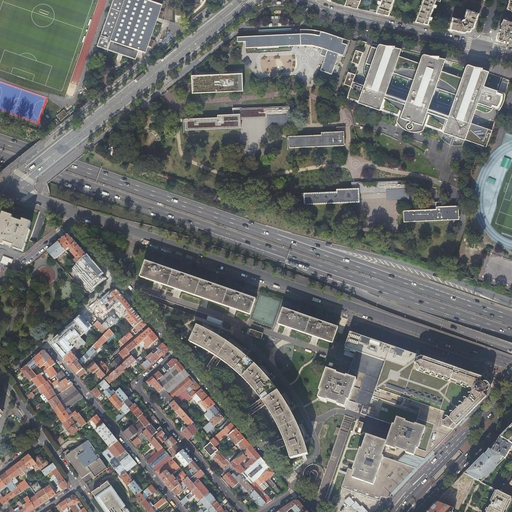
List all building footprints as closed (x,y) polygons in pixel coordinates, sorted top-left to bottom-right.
[(184,0),(185,0),(187,1),(189,2),(191,2),(193,3),(196,3),(197,2),(200,2),(199,0),(113,0),(98,46),(116,52),(137,59),(140,50),(146,53),(149,46),(152,47),(155,41),(151,39),(158,17),(163,19),(163,15),(164,12),(160,11),(163,4),(156,2),(156,0),(184,0)] [(347,0),(345,5),(358,8),(360,0),(347,0)] [(377,12),(389,15),(394,0),(380,0),(381,0),(380,0),(379,0),(380,0),(379,0),(378,0),(377,2),(378,2),(378,3),(379,3),(380,4),(377,12)] [(423,0),(416,21),(428,24),(430,19),(431,20),(431,19),(432,20),(432,19),(433,17),(432,17),(433,17),(432,16),(431,16),(434,7),(435,7),(436,7),(437,7),(438,5),(437,5),(436,4),(435,3),(436,0),(437,0),(440,1),(440,0),(423,0)] [(450,29),(465,32),(466,31),(467,32),(467,31),(468,31),(472,30),(472,28),(473,28),(473,27),(474,27),(479,13),(468,9),(465,16),(466,16),(465,18),(464,17),(462,19),(462,20),(460,19),(461,19),(453,17),(450,29)] [(504,41),(511,42),(511,29),(511,21),(509,21),(509,19),(505,18),(504,18),(504,19),(499,32),(500,32),(499,34),(500,34),(499,37),(500,39),(502,40),(504,40),(504,41)] [(344,38),(330,34),(321,31),(315,30),(310,29),(305,29),(300,29),(300,33),(237,36),(238,41),(246,41),(246,47),(301,45),(305,45),(309,45),(310,45),(316,46),(318,47),(322,48),(320,55),(325,56),(321,70),(320,70),(332,74),(331,74),(339,53),(344,55),(347,44),(342,42),(344,38)] [(366,63),(372,65),(364,85),(353,81),(351,86),(347,98),(381,110),(382,107),(385,108),(389,109),(394,111),(397,113),(401,117),(403,119),(406,121),(408,121),(408,123),(407,124),(407,125),(407,127),(408,128),(409,129),(410,129),(411,129),(412,129),(413,128),(414,127),(414,126),(414,124),(416,125),(417,125),(420,125),(423,124),(426,124),(432,124),(435,125),(438,126),(441,127),(443,129),(444,130),(443,132),(466,139),(487,147),(493,130),(472,123),(479,102),(483,104),(484,103),(486,103),(486,105),(492,107),(499,109),(501,106),(503,103),(504,98),(505,95),(505,92),(502,91),(485,85),(489,73),(490,71),(469,64),(467,64),(467,65),(465,71),(462,77),(442,70),(445,60),(446,58),(427,54),(425,54),(424,54),(424,55),(423,56),(421,61),(420,63),(400,56),(402,50),(403,48),(383,41),(382,41),(381,41),(380,41),(380,42),(378,48),(372,46),(366,63)] [(366,44),(359,42),(357,48),(364,50),(366,44)] [(362,54),(356,51),(352,62),(359,65),(362,54)] [(244,72),(193,74),(194,92),(245,90),(244,72)] [(355,75),(348,72),(344,83),(351,86),(353,81),(355,75)] [(245,110),(246,116),(290,114),(289,106),(240,108),(240,110),(245,110)] [(57,115),(61,120),(68,115),(64,110),(57,115)] [(240,114),(240,117),(240,119),(268,118),(268,123),(290,122),(290,114),(246,116),(245,110),(240,110),(240,114)] [(240,119),(240,117),(240,114),(234,114),(218,115),(218,117),(185,119),(185,121),(186,130),(241,128),(240,119)] [(289,138),(289,148),(345,145),(344,131),(338,131),(321,132),(322,134),(289,136),(289,138)] [(365,184),(365,191),(387,190),(409,189),(409,181),(359,183),(359,184),(365,184)] [(304,195),(304,204),(360,202),(359,193),(359,191),(359,188),(353,188),(337,189),(337,191),(304,193),(304,195)] [(409,197),(409,189),(387,190),(365,191),(359,191),(359,193),(387,192),(387,198),(409,197)] [(404,213),(404,221),(459,219),(459,205),(458,205),(453,206),(442,206),(437,206),(436,206),(436,209),(420,210),(403,210),(404,213)] [(0,244),(4,245),(5,240),(10,242),(15,244),(14,249),(23,252),(30,231),(29,230),(31,223),(23,220),(22,223),(12,220),(13,217),(3,214),(0,222),(0,244)] [(67,235),(58,242),(66,251),(69,249),(71,251),(70,252),(71,253),(76,259),(74,261),(77,264),(78,263),(86,256),(69,236),(67,235)] [(66,251),(58,242),(47,251),(55,260),(66,251)] [(87,255),(86,256),(78,263),(82,267),(80,270),(79,269),(70,277),(75,282),(75,281),(79,278),(81,276),(94,264),(87,255)] [(139,276),(158,283),(179,291),(206,300),(233,309),(250,315),(256,299),(169,269),(145,261),(139,276)] [(102,274),(94,264),(81,276),(83,278),(88,273),(90,275),(89,276),(90,277),(91,279),(92,279),(93,278),(95,280),(96,280),(102,274)] [(105,277),(102,274),(96,280),(97,282),(96,283),(97,285),(99,283),(101,286),(104,283),(108,280),(105,277)] [(81,280),(79,278),(75,281),(84,290),(88,287),(81,280)] [(97,290),(91,284),(88,287),(84,290),(90,296),(97,290)] [(112,289),(102,298),(104,301),(116,290),(115,289),(115,290),(112,289)] [(112,308),(122,297),(116,290),(104,301),(102,302),(104,304),(106,302),(108,303),(109,304),(107,305),(108,306),(109,305),(112,308)] [(98,321),(108,332),(110,330),(123,316),(131,307),(122,297),(112,308),(109,310),(98,321)] [(63,353),(66,357),(77,345),(75,343),(80,337),(94,325),(98,321),(109,310),(101,302),(62,337),(58,340),(57,347),(59,349),(63,353)] [(130,329),(132,331),(134,329),(143,321),(131,307),(123,316),(128,321),(126,322),(128,325),(130,324),(132,327),(130,329)] [(333,344),(338,328),(283,309),(277,325),(288,328),(316,338),(333,344)] [(94,325),(104,335),(108,332),(98,321),(94,325)] [(143,321),(134,329),(138,333),(147,325),(143,321)] [(199,326),(197,325),(189,342),(192,343),(196,345),(200,347),(205,349),(209,351),(214,354),(218,357),(223,361),(226,363),(230,366),(235,371),(238,374),(242,377),(246,382),(251,386),(255,391),(259,395),(261,398),(263,401),(266,405),(268,409),(270,412),(273,416),(276,422),(278,424),(281,431),(283,437),(286,443),(287,446),(288,450),(290,454),(291,460),(308,454),(308,452),(307,449),(306,445),(304,440),(303,436),(301,432),(300,429),(298,425),(296,421),(294,417),(293,414),(291,411),(289,408),(286,404),(285,401),(282,398),(280,394),(278,391),(275,387),(273,384),(270,381),(267,377),(265,375),(263,373),(261,370),(258,368),(255,364),(251,361),(248,358),(245,355),(241,352),(238,350),(236,348),(233,346),(231,344),(228,342),(225,340),(221,338),(218,336),(215,334),(212,332),(209,331),(206,329),(204,328),(202,328),(199,326)] [(152,332),(149,328),(140,335),(144,340),(152,332)] [(132,331),(125,337),(128,341),(133,337),(133,336),(131,334),(132,333),(133,332),(135,335),(138,333),(134,329),(132,331)] [(104,335),(93,347),(97,351),(102,346),(107,341),(108,342),(109,340),(108,339),(112,335),(114,334),(110,330),(108,332),(104,335)] [(262,334),(253,331),(251,336),(261,339),(262,334)] [(156,335),(152,332),(144,340),(143,340),(149,347),(158,339),(156,335)] [(354,381),(347,401),(362,407),(361,409),(360,413),(359,414),(392,425),(386,442),(366,435),(361,449),(359,448),(352,469),(347,467),(340,486),(378,500),(380,493),(383,494),(386,494),(388,492),(390,494),(415,469),(396,462),(381,457),(385,446),(395,450),(396,447),(406,450),(405,453),(424,460),(484,398),(486,397),(487,396),(487,395),(488,394),(488,392),(488,391),(488,390),(488,388),(488,387),(488,386),(487,385),(486,383),(486,382),(485,381),(484,380),(483,380),(482,379),(481,378),(479,378),(353,333),(352,334),(350,334),(350,335),(348,335),(344,347),(350,350),(350,351),(355,353),(346,378),(354,381)] [(143,340),(144,340),(140,335),(133,342),(137,346),(143,340)] [(69,364),(71,367),(77,362),(78,361),(79,360),(75,356),(76,354),(75,352),(75,351),(76,352),(80,348),(79,347),(82,345),(83,346),(86,343),(80,337),(75,343),(77,345),(66,357),(64,359),(66,361),(69,364)] [(125,337),(120,341),(123,345),(128,341),(125,337)] [(130,352),(137,346),(133,342),(126,348),(130,352)] [(140,363),(146,370),(153,363),(160,357),(167,351),(167,349),(162,343),(156,348),(158,350),(156,353),(153,355),(152,353),(147,357),(145,358),(146,360),(146,361),(145,362),(143,360),(140,363)] [(88,355),(90,358),(95,353),(96,353),(98,352),(97,351),(93,347),(86,353),(88,355)] [(123,358),(126,361),(133,356),(130,352),(126,348),(119,354),(123,359),(123,358)] [(51,367),(56,364),(45,351),(42,351),(32,360),(38,366),(40,369),(44,365),(45,367),(42,370),(43,372),(51,367)] [(85,358),(88,355),(86,353),(79,360),(78,361),(80,363),(82,363),(86,359),(85,358)] [(127,367),(128,368),(133,364),(137,360),(133,356),(126,361),(124,363),(123,364),(127,367)] [(116,371),(123,364),(124,363),(123,362),(122,363),(118,359),(111,365),(116,371)] [(166,365),(163,367),(167,372),(179,362),(177,360),(173,359),(168,363),(167,364),(169,367),(168,368),(166,365)] [(38,366),(32,360),(27,365),(32,371),(38,366)] [(105,376),(107,378),(111,375),(108,372),(110,371),(107,368),(102,361),(97,366),(99,369),(102,372),(105,376)] [(71,367),(77,374),(83,369),(77,362),(71,367)] [(95,372),(99,369),(97,366),(94,362),(88,368),(91,371),(94,374),(95,372)] [(196,382),(179,362),(167,372),(156,382),(163,389),(173,400),(174,401),(186,391),(196,382)] [(123,370),(127,367),(123,364),(116,371),(114,372),(119,376),(124,372),(123,370)] [(20,370),(30,382),(32,380),(37,377),(32,371),(27,365),(20,370)] [(48,381),(49,380),(56,375),(57,375),(51,367),(43,372),(42,373),(43,374),(46,372),(50,378),(47,380),(48,381)] [(167,372),(163,367),(158,372),(152,377),(156,382),(167,372)] [(77,374),(79,377),(86,372),(83,369),(77,374)] [(101,379),(105,376),(102,372),(99,369),(95,372),(101,379)] [(354,381),(346,378),(345,379),(335,376),(336,374),(336,373),(326,370),(318,391),(320,392),(317,399),(326,402),(326,401),(336,405),(344,408),(347,401),(354,381)] [(65,379),(67,378),(62,372),(57,375),(56,375),(49,380),(50,382),(54,387),(56,386),(59,384),(65,379)] [(113,381),(119,376),(114,372),(111,375),(107,378),(105,380),(110,387),(112,385),(110,383),(113,380),(113,381)] [(32,380),(38,388),(39,387),(46,382),(41,375),(43,374),(42,373),(37,377),(32,380)] [(156,382),(152,377),(146,382),(149,385),(151,384),(154,388),(159,393),(163,389),(156,382)] [(62,392),(73,385),(69,381),(67,382),(65,379),(59,384),(56,386),(57,388),(58,387),(62,392)] [(39,387),(43,394),(48,391),(52,389),(48,383),(50,382),(49,380),(48,381),(46,382),(39,387)] [(105,391),(110,387),(105,380),(99,385),(105,391)] [(202,389),(196,382),(186,391),(187,392),(189,395),(192,398),(192,397),(202,389)] [(66,411),(83,398),(73,385),(62,392),(58,395),(63,402),(66,407),(64,409),(61,403),(53,409),(48,412),(50,415),(53,413),(54,414),(56,413),(58,416),(66,411)] [(109,399),(116,393),(115,393),(110,387),(105,391),(104,392),(109,399)] [(91,392),(96,398),(102,393),(101,392),(100,393),(96,388),(91,392)] [(121,399),(124,402),(128,398),(124,393),(120,388),(117,391),(115,393),(116,393),(121,399)] [(48,391),(52,399),(56,396),(53,390),(52,389),(48,391)] [(173,400),(163,389),(159,393),(161,395),(158,397),(160,400),(162,402),(165,400),(170,405),(174,401),(173,400)] [(208,397),(202,389),(192,397),(199,405),(201,403),(208,397)] [(44,399),(47,403),(48,402),(52,399),(48,391),(43,394),(46,398),(44,399)] [(186,391),(174,401),(180,408),(182,406),(192,398),(189,395),(187,392),(186,391)] [(119,401),(121,399),(116,393),(109,399),(114,405),(119,401)] [(124,403),(126,405),(130,409),(134,405),(132,403),(131,401),(137,396),(134,393),(128,398),(124,402),(124,403)] [(48,402),(53,409),(61,403),(63,402),(58,395),(56,396),(52,399),(48,402)] [(215,404),(208,397),(201,403),(207,411),(215,404)] [(130,409),(131,411),(138,419),(142,415),(143,414),(140,410),(137,407),(142,402),(140,400),(134,405),(130,409)] [(114,405),(119,411),(121,409),(126,405),(124,403),(122,403),(121,403),(119,401),(114,405)] [(180,408),(174,401),(170,405),(163,411),(165,414),(172,408),(173,409),(175,412),(180,408)] [(121,409),(126,415),(131,411),(130,409),(126,405),(121,409)] [(221,412),(220,410),(218,412),(214,407),(206,414),(211,421),(221,412)] [(183,412),(180,408),(175,412),(179,416),(182,419),(187,415),(183,412)] [(62,423),(73,416),(77,413),(75,411),(72,414),(71,414),(72,415),(69,416),(68,414),(66,411),(58,416),(60,419),(59,420),(60,421),(61,420),(61,421),(62,423)] [(91,420),(97,415),(94,411),(88,415),(91,420)] [(82,427),(86,424),(78,412),(77,413),(73,416),(78,422),(80,426),(82,427)] [(224,418),(222,416),(224,415),(224,414),(221,412),(211,421),(210,422),(205,426),(203,428),(208,433),(215,427),(214,427),(224,418)] [(98,429),(104,424),(97,415),(91,420),(88,422),(89,424),(90,423),(92,421),(93,422),(95,424),(98,429)] [(142,415),(138,419),(141,423),(146,428),(151,424),(146,419),(142,415)] [(188,417),(187,415),(182,419),(185,422),(189,427),(191,424),(193,423),(188,417)] [(62,423),(67,431),(78,422),(73,416),(62,423)] [(151,424),(146,428),(147,430),(154,438),(162,431),(163,430),(160,427),(157,430),(158,430),(157,431),(154,429),(153,427),(159,422),(157,419),(152,423),(151,424)] [(231,423),(229,420),(222,426),(218,430),(220,433),(231,423)] [(90,423),(96,431),(98,429),(95,424),(93,422),(92,421),(90,423)] [(71,436),(79,430),(77,428),(80,426),(78,422),(67,431),(71,436)] [(146,428),(141,423),(134,428),(132,426),(124,432),(130,439),(137,434),(139,436),(147,430),(146,428)] [(199,429),(193,423),(191,424),(198,432),(200,430),(199,429)] [(236,429),(231,423),(220,433),(215,437),(210,442),(211,442),(215,447),(219,444),(215,440),(218,438),(218,439),(219,441),(226,435),(228,436),(236,429)] [(108,449),(118,441),(104,424),(98,429),(96,431),(109,446),(107,448),(108,449)] [(198,432),(191,424),(189,427),(186,429),(182,433),(185,436),(188,440),(198,432)] [(511,424),(500,437),(511,444),(511,462),(503,476),(511,480),(511,424)] [(245,438),(236,429),(228,436),(236,446),(245,438)] [(154,438),(147,430),(139,436),(132,442),(136,447),(146,439),(147,441),(148,440),(150,442),(154,438)] [(154,438),(157,442),(159,440),(162,444),(164,442),(166,441),(165,440),(166,439),(167,438),(166,437),(164,437),(164,436),(165,435),(164,433),(162,431),(154,438)] [(65,441),(61,436),(55,441),(59,446),(65,441)] [(175,444),(177,443),(172,437),(165,443),(161,446),(163,448),(166,445),(169,448),(167,449),(168,450),(175,444)] [(499,438),(488,449),(504,458),(505,459),(511,449),(511,450),(511,444),(500,437),(499,438)] [(151,443),(158,452),(163,448),(161,446),(157,442),(154,438),(150,442),(149,443),(150,444),(151,443)] [(251,445),(245,438),(236,446),(224,457),(226,459),(230,464),(238,457),(233,452),(238,448),(238,447),(239,446),(241,448),(243,450),(239,453),(241,454),(251,445)] [(107,469),(87,441),(70,453),(66,456),(70,462),(80,476),(82,479),(89,474),(91,472),(95,477),(107,469)] [(130,469),(137,464),(130,455),(120,463),(116,458),(126,451),(118,441),(108,449),(102,453),(104,455),(113,467),(121,477),(130,469)] [(218,450),(215,447),(211,442),(205,447),(207,450),(212,456),(217,452),(218,450)] [(171,458),(172,459),(175,457),(181,452),(175,444),(168,450),(173,457),(171,458)] [(238,457),(230,464),(234,468),(240,475),(261,457),(251,445),(241,454),(238,457)] [(171,458),(163,448),(158,452),(157,453),(147,461),(156,472),(171,458)] [(504,458),(488,449),(485,452),(465,472),(463,474),(474,479),(481,482),(504,458)] [(188,465),(193,461),(183,450),(181,452),(175,457),(185,468),(188,465)] [(130,455),(126,451),(116,458),(120,463),(130,455)] [(145,458),(147,461),(157,453),(155,451),(150,455),(150,454),(145,458)] [(219,454),(217,452),(212,456),(210,457),(212,460),(213,459),(220,466),(226,474),(234,468),(230,464),(226,459),(225,461),(219,454)] [(415,469),(424,460),(405,453),(396,462),(415,469)] [(34,461),(30,455),(22,460),(29,469),(36,464),(34,461)] [(40,469),(40,470),(47,464),(45,461),(44,462),(40,456),(38,456),(36,458),(36,459),(37,459),(34,461),(36,464),(38,466),(40,469)] [(270,468),(261,457),(240,475),(244,479),(250,486),(270,468)] [(156,472),(159,476),(175,463),(172,459),(171,458),(156,472)] [(29,469),(22,460),(14,466),(20,474),(22,477),(25,475),(24,472),(26,471),(28,473),(30,471),(29,469)] [(190,479),(201,470),(193,461),(188,465),(192,469),(195,473),(193,474),(190,470),(185,474),(188,477),(190,479)] [(159,476),(171,491),(180,484),(174,476),(173,475),(172,476),(171,475),(180,468),(175,463),(159,476)] [(49,473),(56,468),(53,464),(42,472),(45,476),(49,473)] [(14,466),(6,472),(12,480),(20,474),(14,466)] [(55,479),(61,475),(56,468),(49,473),(52,477),(51,478),(51,479),(48,481),(49,483),(50,482),(55,479)] [(244,479),(240,475),(234,468),(226,474),(223,477),(229,484),(230,485),(233,488),(236,485),(244,479)] [(270,468),(250,486),(255,491),(266,504),(271,501),(262,490),(267,485),(277,497),(279,495),(282,494),(275,486),(276,485),(269,478),(275,473),(270,468)] [(121,477),(128,486),(130,484),(133,482),(128,476),(132,471),(130,469),(121,477)] [(196,487),(205,497),(210,493),(198,480),(205,474),(201,470),(190,479),(196,487)] [(178,476),(183,482),(188,477),(185,474),(183,471),(178,476)] [(0,477),(0,489),(12,480),(6,472),(3,475),(0,477)] [(451,486),(436,501),(454,508),(455,509),(457,510),(458,510),(474,479),(463,474),(451,486)] [(60,484),(65,481),(61,475),(55,479),(55,480),(56,479),(59,483),(60,484)] [(22,477),(14,483),(18,488),(21,493),(24,491),(30,487),(22,477)] [(192,491),(196,487),(190,479),(188,477),(183,482),(180,484),(171,491),(176,497),(183,491),(182,490),(185,488),(184,486),(185,485),(191,492),(192,491)] [(250,486),(244,479),(236,485),(238,488),(242,485),(245,489),(250,495),(255,491),(250,486)] [(12,480),(0,489),(0,500),(18,488),(14,483),(12,480)] [(68,484),(65,481),(60,484),(59,485),(57,486),(61,491),(67,488),(68,484)] [(142,490),(134,481),(133,482),(130,484),(132,486),(133,488),(138,494),(141,491),(142,490)] [(41,504),(49,499),(43,490),(40,485),(37,482),(30,487),(36,496),(41,504)] [(128,511),(127,509),(125,510),(124,508),(125,507),(108,482),(92,493),(105,511),(128,511)] [(506,495),(503,494),(504,492),(506,488),(504,488),(505,487),(500,484),(497,491),(491,503),(492,504),(491,505),(491,506),(490,506),(486,511),(504,511),(505,511),(506,510),(505,509),(509,501),(510,501),(511,498),(508,496),(506,495)] [(135,496),(141,504),(150,496),(156,491),(151,485),(144,492),(143,494),(144,496),(143,496),(141,493),(142,493),(141,491),(138,494),(135,496)] [(49,499),(56,495),(52,489),(50,486),(43,490),(49,499)] [(195,495),(200,501),(205,497),(196,487),(192,491),(191,492),(186,497),(189,500),(190,500),(191,500),(191,499),(192,499),(193,498),(193,497),(195,497),(195,496),(195,495)] [(0,500),(0,501),(3,505),(8,502),(18,495),(21,493),(18,488),(0,500)] [(266,504),(255,491),(250,495),(258,503),(258,504),(261,508),(263,506),(266,504)] [(205,497),(211,504),(216,500),(210,493),(205,497)] [(35,508),(41,504),(36,496),(30,500),(35,508)] [(78,511),(84,508),(80,501),(76,496),(72,496),(69,498),(66,500),(70,506),(73,511),(78,511)] [(141,504),(147,511),(154,506),(151,502),(149,504),(147,501),(152,497),(150,496),(141,504)] [(353,502),(348,496),(343,500),(348,506),(349,505),(351,507),(354,511),(356,509),(357,511),(366,511),(361,505),(359,506),(357,503),(355,500),(353,502)] [(24,500),(22,502),(23,503),(24,505),(28,511),(29,511),(35,508),(30,500),(28,497),(24,499),(24,500)] [(166,500),(164,497),(154,506),(147,511),(160,511),(159,511),(155,511),(153,510),(156,507),(157,508),(166,500)] [(180,502),(183,505),(189,500),(186,497),(185,497),(180,502)] [(208,510),(213,507),(211,504),(205,497),(200,501),(196,504),(198,506),(202,503),(207,509),(208,510)] [(250,500),(248,497),(242,502),(245,505),(250,500)] [(223,507),(229,502),(226,499),(220,505),(216,500),(211,504),(213,507),(217,511),(222,508),(223,507)] [(70,506),(66,500),(59,504),(63,511),(65,511),(68,510),(67,508),(70,506)] [(289,504),(279,510),(280,511),(287,511),(292,509),(294,511),(306,511),(308,511),(303,506),(299,501),(295,500),(289,504)] [(21,511),(18,511),(28,511),(24,505),(23,503),(22,502),(21,501),(18,502),(21,507),(19,508),(21,511)] [(452,511),(454,508),(436,501),(425,511),(452,511)] [(3,505),(1,507),(3,511),(4,511),(8,509),(10,511),(13,511),(15,511),(14,511),(8,502),(3,505)]
